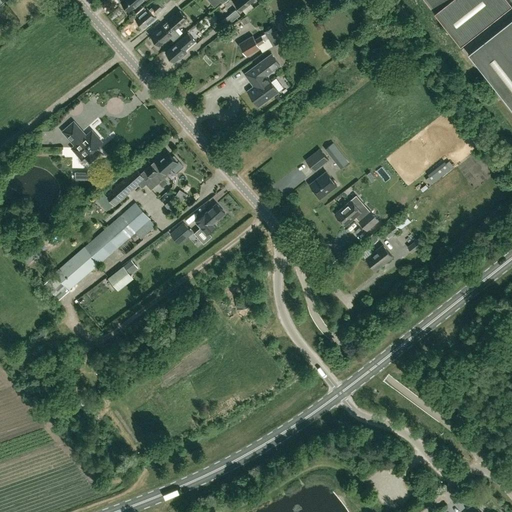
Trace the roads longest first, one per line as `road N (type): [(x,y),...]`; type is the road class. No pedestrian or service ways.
road 1 (residential): [(279,254),(275,225),(76,0)]
road 2 (primary): [(114,511),(241,457),(340,392)]
road 3 (primary): [(340,392),(511,258)]
road 4 (unclassified): [(511,492),(484,469),(450,476),(407,435),(359,414),(340,392)]
road 5 (unclassified): [(340,392),(290,330),(277,289),(279,254)]
